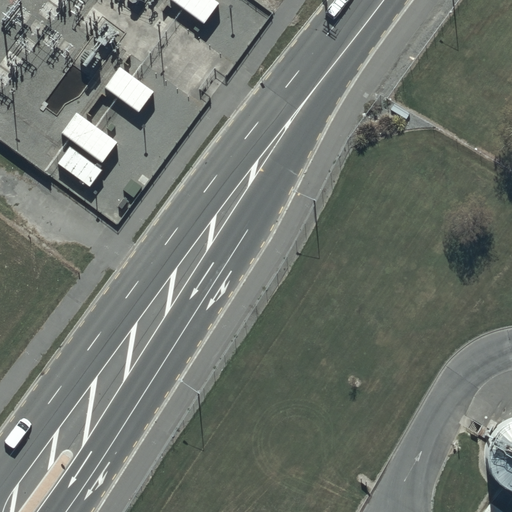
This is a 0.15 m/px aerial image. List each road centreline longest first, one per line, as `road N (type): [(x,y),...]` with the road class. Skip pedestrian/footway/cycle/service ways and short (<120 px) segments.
road 1 (secondary): [(0,474),(206,190),(278,136)]
road 2 (secondary): [(278,136),(250,220),(66,511)]
road 3 (secondary): [(278,136),(381,0)]
